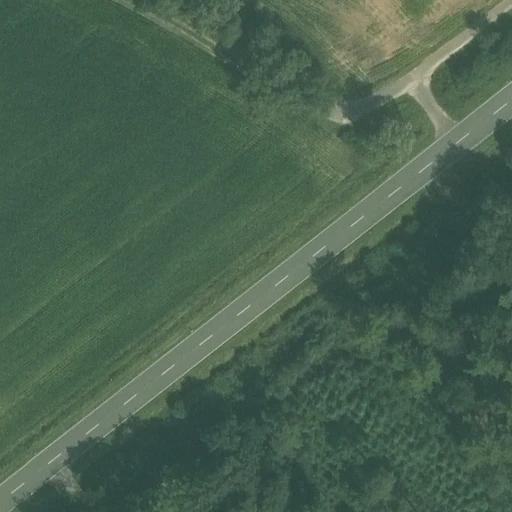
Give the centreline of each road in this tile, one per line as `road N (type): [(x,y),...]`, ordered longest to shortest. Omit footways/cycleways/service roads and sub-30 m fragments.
road 1 (primary): [(0,500),(457,142)]
road 2 (track): [(410,85),(355,115),(335,117),(131,0)]
road 3 (unclassified): [(511,6),(410,85),(457,142)]
